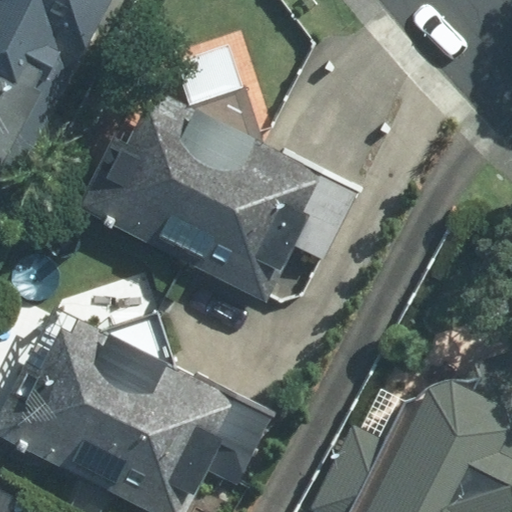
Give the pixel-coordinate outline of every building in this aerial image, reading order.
[(0,0),(0,186),(91,0),(0,0)] [(149,94),(94,213),(261,289),(311,178),(292,108),(254,118),(240,68),(149,94)] [(204,511),(251,413),(53,321),(0,434),(0,439),(156,511),(204,511)] [(477,386),(420,358),(343,511),(478,511),(511,448),(497,412),(477,386)] [(0,488),(0,511),(7,511),(16,497),(0,488)]
